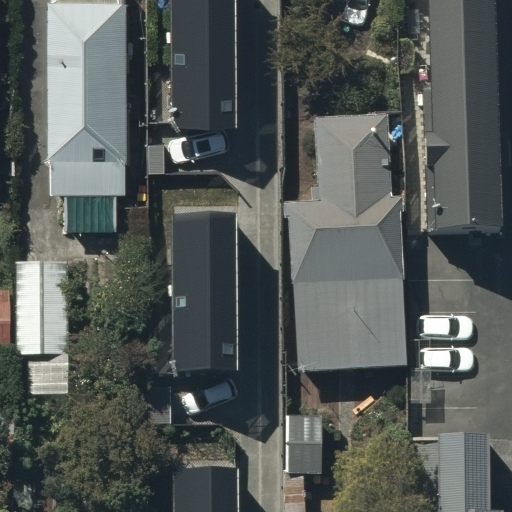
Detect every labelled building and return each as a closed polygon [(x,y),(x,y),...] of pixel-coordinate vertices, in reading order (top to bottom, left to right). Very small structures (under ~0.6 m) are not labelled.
[(125,0),(50,0),(50,11),(49,11),(48,168),(55,168),(55,202),(67,202),(66,235),(115,235),(116,199),(123,199),(125,0)] [(234,0),(170,0),(171,125),(236,125),(234,0)] [(495,146),(490,0),(428,0),(432,152),(427,152),(428,185),(435,185),(437,251),(496,250),(495,177),(509,176),(508,146),(495,146)] [(391,212),(388,125),(316,127),(320,214),(293,215),(299,381),(409,377),(403,212),(391,212)] [(240,214),(176,214),(176,367),(241,367),(240,214)] [(67,270),(16,270),(17,363),(67,363),(67,270)] [(0,349),(10,349),(9,290),(0,290),(0,349)] [(488,511),(488,437),(436,437),(436,511),(488,511)] [(235,511),(235,468),(171,469),(171,511),(235,511)]
